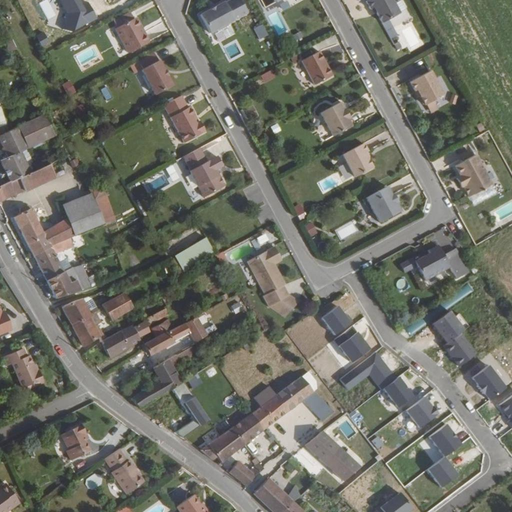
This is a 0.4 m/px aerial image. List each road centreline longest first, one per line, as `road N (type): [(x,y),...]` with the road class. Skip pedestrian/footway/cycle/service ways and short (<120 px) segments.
road 1 (residential): [(330,0),(447,213),(347,266)]
road 2 (residential): [(347,266),(317,282),(169,0)]
road 3 (residential): [(450,511),(494,478),(497,453),(441,378),(393,336),(347,266)]
road 4 (residential): [(248,511),(93,387)]
road 5 (residential): [(93,387),(53,342),(0,237)]
road 6 (unknown): [(236,500),(339,409)]
